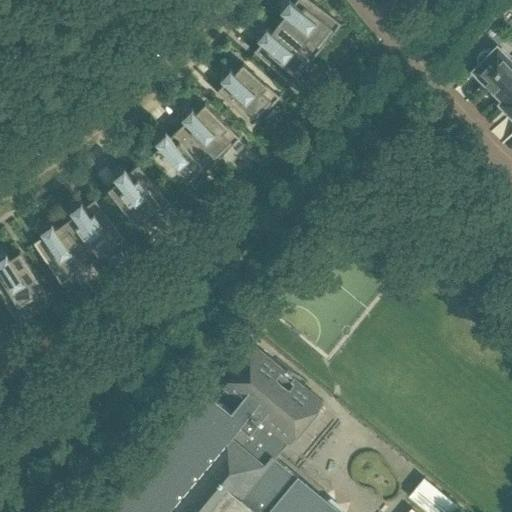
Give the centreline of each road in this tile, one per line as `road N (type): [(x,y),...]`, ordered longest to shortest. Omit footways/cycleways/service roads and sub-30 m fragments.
road 1 (residential): [(0,193),(144,77),(218,0)]
road 2 (residential): [(511,171),(358,0)]
